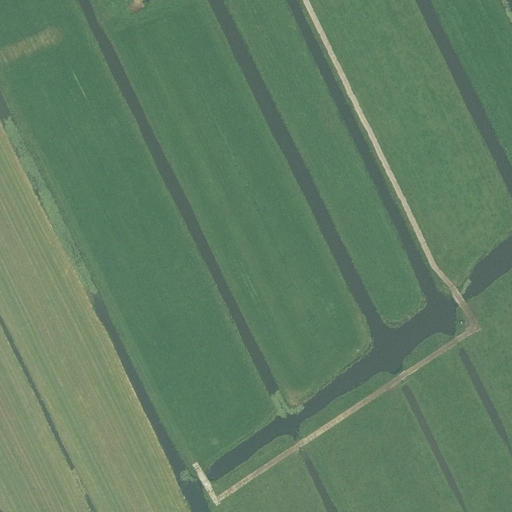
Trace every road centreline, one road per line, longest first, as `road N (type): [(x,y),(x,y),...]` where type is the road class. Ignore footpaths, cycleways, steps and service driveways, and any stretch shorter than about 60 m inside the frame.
road 1 (track): [(208,491),(214,501),(476,327),(433,266),(304,0)]
road 2 (track): [(208,491),(0,60)]
